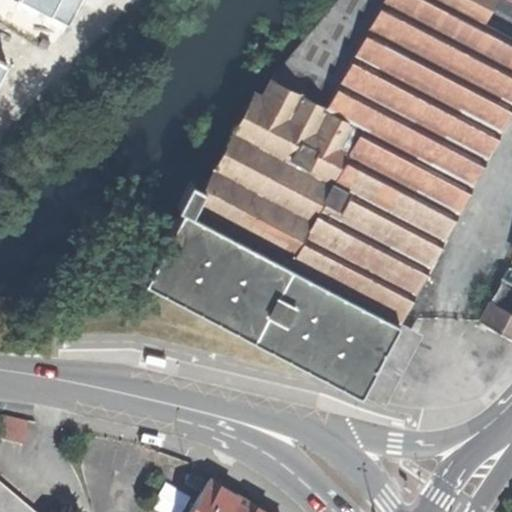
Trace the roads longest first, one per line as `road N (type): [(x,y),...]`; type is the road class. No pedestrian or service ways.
road 1 (secondary): [(160,399),(254,442),(336,511)]
road 2 (secondary): [(492,430),(412,441),(312,429)]
road 3 (secondary): [(0,368),(160,399)]
road 4 (secondary): [(312,429),(160,399)]
